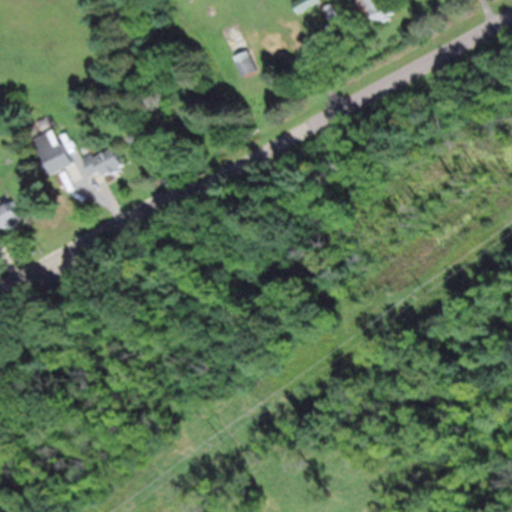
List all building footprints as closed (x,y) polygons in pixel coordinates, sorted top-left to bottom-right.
[(300,12),(294,2),(297,0),(324,0),(327,4),(322,7),(319,1),(300,12)] [(381,21),(375,10),(373,7),(369,6),(368,3),(369,0),(390,0),(397,11),(391,14),(392,15),(393,17),(386,21),(384,19),(381,21)] [(333,21),(325,7),(334,2),(342,16),(333,21)] [(246,76),(224,29),(239,22),(261,69),(246,76)] [(64,142),(65,143),(68,141),(78,162),(57,173),(56,173),(42,144),(61,135),(64,142)] [(103,169),(96,173),(95,174),(86,156),(96,151),(99,157),(119,146),(128,163),(121,167),(123,169),(115,173),(114,171),(107,174),(105,169),(103,169)] [(7,227),(0,213),(0,208),(17,200),(25,217),(19,220),(21,223),(13,227),(12,224),(7,227)]
